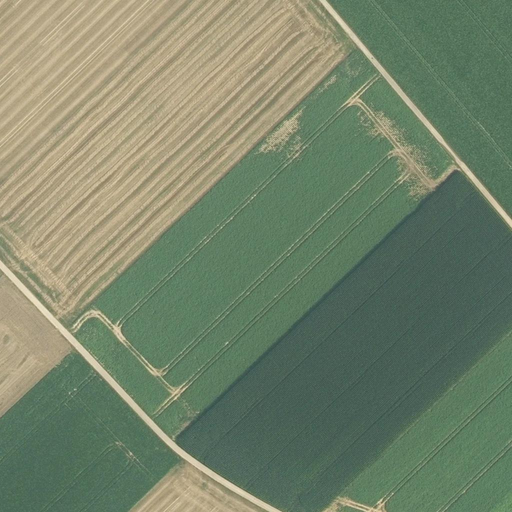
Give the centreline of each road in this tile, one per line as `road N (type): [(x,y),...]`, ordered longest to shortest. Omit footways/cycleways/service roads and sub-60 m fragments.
road 1 (track): [(275,511),(174,447),(0,264)]
road 2 (track): [(322,0),(511,223)]
